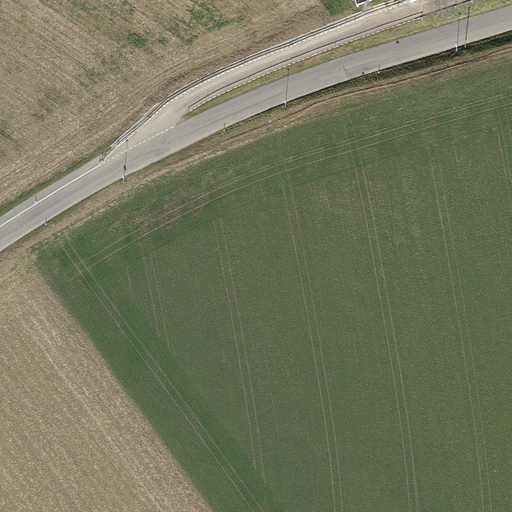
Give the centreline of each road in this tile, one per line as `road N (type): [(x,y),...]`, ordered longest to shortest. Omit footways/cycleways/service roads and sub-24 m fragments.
road 1 (tertiary): [(511,16),(302,83),(139,155)]
road 2 (residential): [(139,155),(199,96),(418,0)]
road 3 (tertiary): [(139,155),(0,239)]
